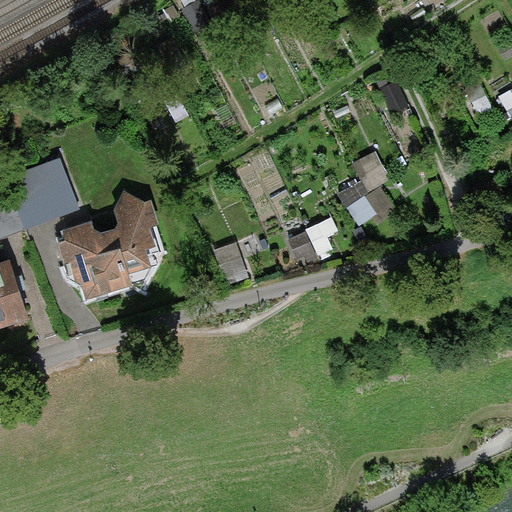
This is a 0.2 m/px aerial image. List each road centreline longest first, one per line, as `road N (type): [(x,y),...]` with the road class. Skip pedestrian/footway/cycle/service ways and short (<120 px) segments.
road 1 (residential): [(0,368),(511,230)]
road 2 (track): [(477,0),(227,158)]
road 3 (track): [(476,240),(404,51)]
